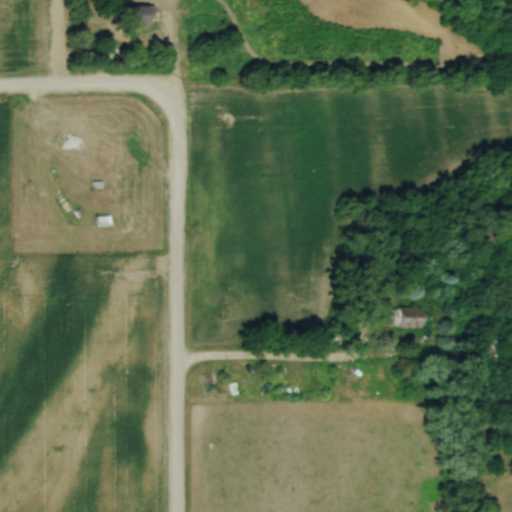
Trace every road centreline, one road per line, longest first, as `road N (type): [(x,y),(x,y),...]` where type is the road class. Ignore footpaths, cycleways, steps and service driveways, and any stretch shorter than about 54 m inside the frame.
road 1 (residential): [(126,87),(162,97),(175,136),(175,511)]
road 2 (residential): [(126,87),(0,87)]
